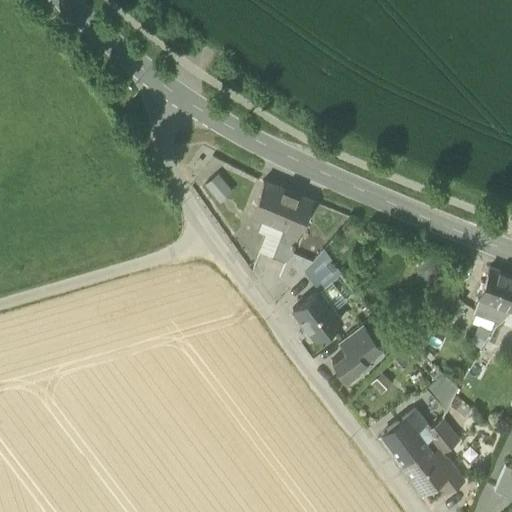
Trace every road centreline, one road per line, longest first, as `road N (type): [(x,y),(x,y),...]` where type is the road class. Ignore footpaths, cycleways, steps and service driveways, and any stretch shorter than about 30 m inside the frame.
road 1 (unclassified): [(171,94),(163,122),(168,169),(418,511)]
road 2 (tertiary): [(511,251),(346,186),(171,94)]
road 3 (track): [(0,300),(213,238)]
road 4 (tertiary): [(171,94),(63,0)]
